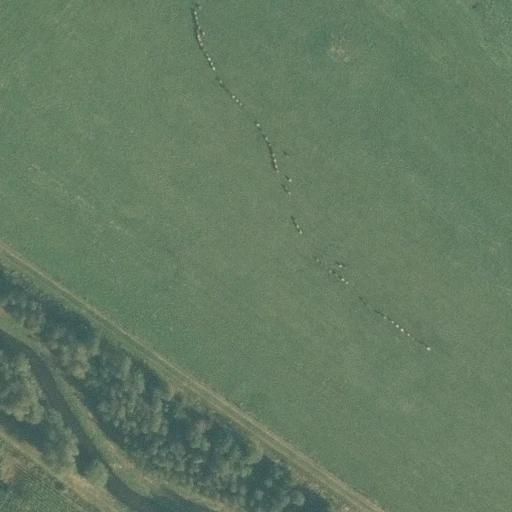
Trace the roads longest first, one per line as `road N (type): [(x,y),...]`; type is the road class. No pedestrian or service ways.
road 1 (track): [(0,258),(356,511)]
road 2 (track): [(110,511),(0,432)]
